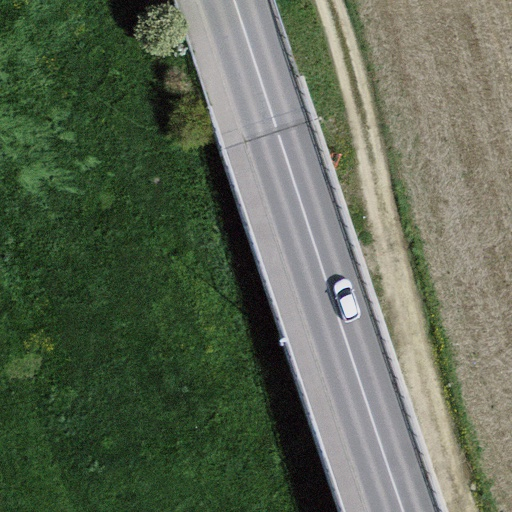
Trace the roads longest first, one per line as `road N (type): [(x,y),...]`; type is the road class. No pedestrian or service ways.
road 1 (primary): [(233,0),(403,511)]
road 2 (track): [(330,0),(464,511)]
